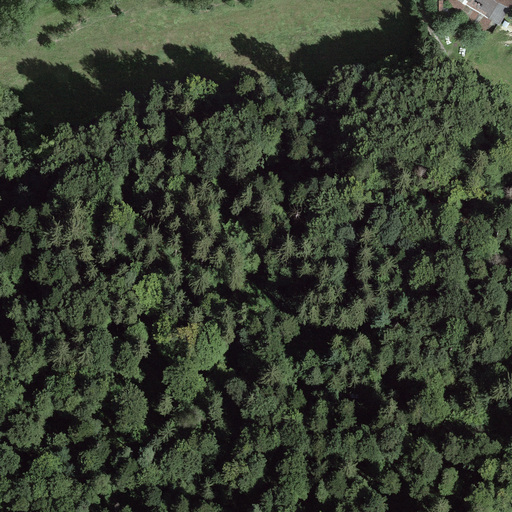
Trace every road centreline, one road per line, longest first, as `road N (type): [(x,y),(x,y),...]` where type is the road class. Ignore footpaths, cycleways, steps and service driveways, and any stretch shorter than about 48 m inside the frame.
road 1 (track): [(0,308),(204,382),(472,411),(511,429)]
road 2 (track): [(193,511),(207,478),(272,423),(348,402)]
road 3 (track): [(511,114),(432,58),(412,14),(415,0)]
